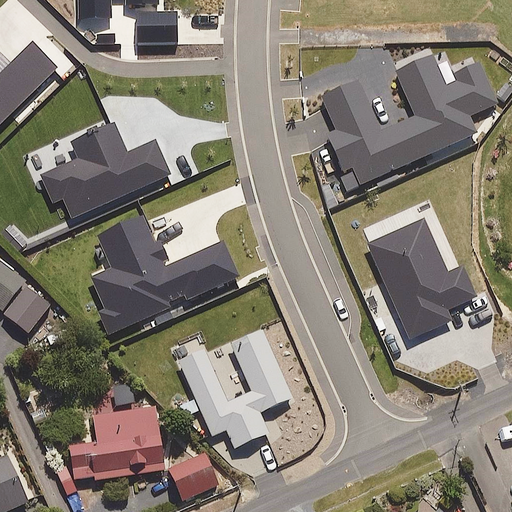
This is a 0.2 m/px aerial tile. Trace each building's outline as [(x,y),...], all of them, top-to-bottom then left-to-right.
[(54,308),(0,265),(0,313),(31,338),(54,308)] [(136,407),(134,388),(115,390),(118,409),(136,407)] [(168,475),(158,411),(96,420),(100,447),(72,451),(77,484),(97,482),(98,485),(168,475)] [(222,489),(208,457),(171,473),(185,505),(222,489)] [(0,511),(14,511),(30,506),(9,460),(0,464),(0,511)]
